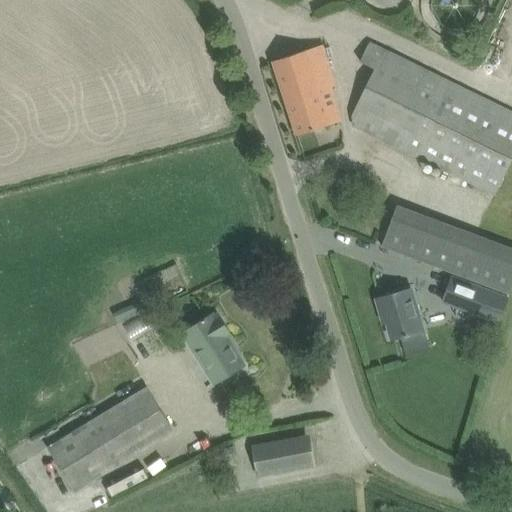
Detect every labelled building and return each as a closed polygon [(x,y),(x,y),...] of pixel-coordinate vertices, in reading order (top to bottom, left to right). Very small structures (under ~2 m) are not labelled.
[(353,124),(371,133),(496,194),(511,160),(511,111),(387,51),(369,42),(361,61),(375,68),(352,115),(353,124)] [(297,134),(342,120),(331,79),(334,78),(323,44),(273,61),(297,134)] [(382,246),(438,267),(510,294),(511,288),(511,255),(394,212),(382,246)] [(509,296),(452,275),(442,302),(499,324),(503,314),(509,296)] [(392,338),(423,330),(411,289),(377,298),(382,314),(385,314),(392,338)] [(108,323),(134,309),(128,297),(102,311),(108,323)] [(113,320),(118,336),(145,328),(141,312),(113,320)] [(217,381),(227,374),(244,364),(223,330),(226,329),(216,313),(206,319),(206,318),(186,330),(217,381)] [(136,379),(176,363),(172,352),(132,368),(136,379)] [(74,491),(91,481),(176,429),(149,385),(48,447),(74,491)] [(315,465),(311,445),(309,442),(308,440),(304,437),(302,437),(299,437),(299,436),(253,445),(259,476),(315,465)]
